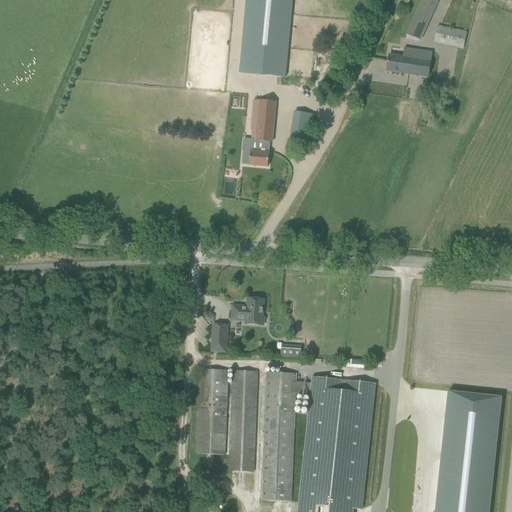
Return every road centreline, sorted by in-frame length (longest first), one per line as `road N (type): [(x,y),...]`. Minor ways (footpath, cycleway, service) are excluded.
road 1 (tertiary): [(408,262),(0,231)]
road 2 (unknown): [(255,250),(292,172),(278,136),(295,74),(286,0)]
road 3 (unclassified): [(378,511),(408,262)]
